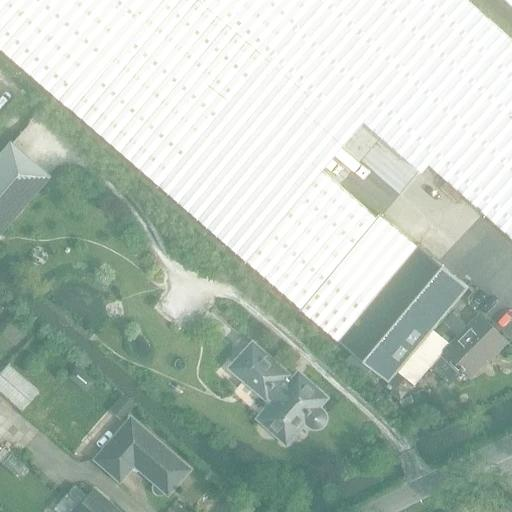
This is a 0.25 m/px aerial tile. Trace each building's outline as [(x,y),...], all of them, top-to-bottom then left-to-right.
[(0,0),(0,47),(302,310),(302,311),(314,321),(338,341),(418,246),(380,215),(377,219),(323,171),(365,122),(423,173),(430,165),(511,238),(511,40),(466,0),(0,0)] [(511,0),(498,0),(511,11),(511,0)] [(0,232),(49,177),(8,142),(0,151),(0,232)] [(339,342),(389,383),(433,331),(468,288),(418,247),(339,342)] [(458,339),(446,352),(471,377),(487,361),(486,361),(506,341),(481,316),(469,328),(452,312),(437,329),(444,335),(448,330),(458,339)] [(449,344),(433,331),(389,383),(395,388),(397,389),(400,385),(401,384),(404,380),(413,386),(449,344)] [(323,412),(317,407),(324,400),(294,373),(292,376),(252,341),(226,368),(267,404),(257,415),(287,442),(298,429),(295,426),(301,419),(310,427),(315,430),(320,429),(324,426),(326,422),(326,417),(323,412)] [(0,391),(22,411),(40,390),(8,363),(0,372),(0,391)] [(395,388),(390,393),(400,401),(401,402),(402,400),(409,391),(401,384),(400,385),(397,389),(395,388)] [(400,401),(402,408),(414,402),(412,396),(402,400),(401,402),(400,401)] [(120,397),(111,407),(124,419),(133,408),(120,397)] [(118,481),(132,465),(153,483),(151,486),(150,489),(150,492),(151,494),(153,495),(157,497),(160,496),(162,495),(164,492),(166,494),(188,469),(129,418),(93,459),(118,481)] [(11,453),(2,464),(20,479),(29,469),(11,453)] [(117,511),(112,507),(111,511),(89,492),(86,496),(74,486),(63,498),(75,508),(72,511),(117,511)]
